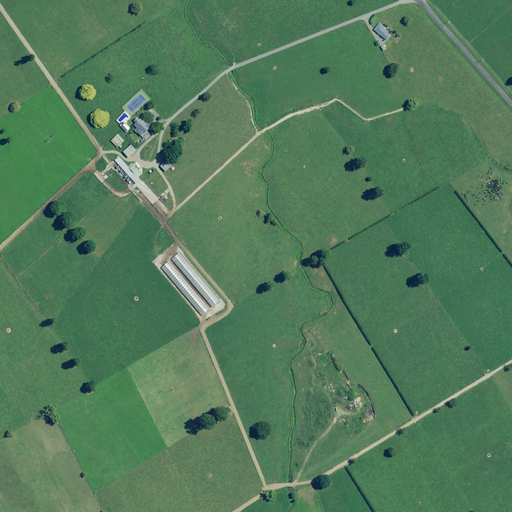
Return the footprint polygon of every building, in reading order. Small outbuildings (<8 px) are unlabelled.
[(384,27),(379,23),(373,30),(386,41),(391,36),(387,33),(388,32),(383,28),(384,27)] [(143,138),(141,141),(142,142),(145,140),(146,141),(147,140),(152,135),(148,130),(152,127),(148,122),(147,123),(145,120),(143,121),(141,119),(140,120),(138,117),(134,120),(136,123),(134,125),(137,128),(135,131),(137,134),(138,133),(143,138)] [(130,129),(124,122),(120,126),(126,132),(130,129)] [(125,141),(118,134),(111,141),(118,148),(125,141)] [(137,151),(132,145),(124,152),(129,158),(137,151)] [(129,167),(119,156),(117,158),(118,158),(115,160),(126,172),(124,173),(127,176),(132,182),(135,185),(141,180),(138,177),(142,174),(133,163),(129,167)] [(172,165),(167,160),(161,166),(166,172),(172,165)] [(175,240),(172,236),(164,243),(167,247),(175,240)] [(220,301),(179,253),(172,259),(213,307),(220,301)]
